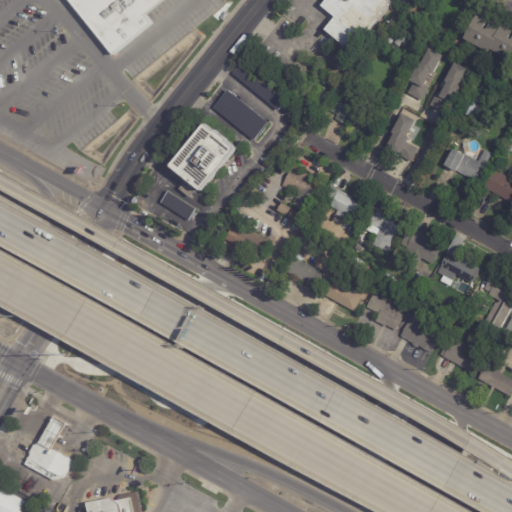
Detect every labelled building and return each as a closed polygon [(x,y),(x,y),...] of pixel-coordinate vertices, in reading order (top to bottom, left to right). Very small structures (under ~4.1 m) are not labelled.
[(169,0),(150,16),(157,25),(118,57),(72,0),(169,0)] [(390,0),(394,3),(354,52),(326,29),(336,17),(322,5),(326,0),(390,0)] [(506,29),(511,33),(508,40),(511,42),(511,40),(511,59),(509,63),(490,52),(488,56),(461,40),(475,18),(486,24),(482,31),(485,32),(489,26),(498,31),(501,26),(506,29)] [(408,52),(415,38),(423,42),(416,56),(408,52)] [(442,54),(427,47),(412,81),(413,82),(407,94),(422,101),(429,86),(428,86),(442,54)] [(469,69),(453,62),(433,107),(449,114),(469,69)] [(356,87),(352,94),(345,89),(350,83),(356,87)] [(255,140),(269,121),(227,90),(213,109),(255,140)] [(477,106),(482,108),(479,115),(473,113),(471,118),(462,114),(470,97),(479,101),(477,106)] [(373,112),(378,115),(368,134),(349,124),(347,128),(334,121),(337,115),(331,112),(337,101),(343,104),(347,98),(373,112)] [(234,145),(238,148),(204,191),(202,189),(198,194),(188,187),(192,181),(173,166),(206,122),(217,131),(218,130),(230,139),(229,141),(234,145)] [(409,136),(410,137),(411,136),(413,137),(412,138),(420,143),(411,157),(404,153),(402,155),(396,152),(398,149),(388,143),(397,129),(409,136)] [(497,156),(480,184),(456,170),(455,173),(443,165),(452,149),(464,156),(465,153),(478,161),(485,149),(497,156)] [(501,153),(507,156),(503,162),(498,159),(501,153)] [(302,170),(300,173),(310,178),(308,181),(321,188),(305,219),(289,210),(297,193),(291,190),(290,192),(281,187),(292,165),(302,170)] [(511,205),(496,196),(481,189),(491,170),(508,179),(509,177),(511,178),(511,205)] [(335,190),(350,199),(349,201),(361,207),(354,221),(345,216),(342,221),(334,216),(336,212),(328,208),(333,200),(325,196),(330,187),(335,190)] [(378,211),(396,222),(394,225),(400,229),(384,254),(370,245),(375,237),(365,231),(370,223),(363,219),(370,208),(376,211),(376,210),(378,211)] [(293,214),(296,215),(293,220),(287,216),(290,212),(293,214)] [(309,229),(308,229),(311,225),(318,229),(316,233),(309,229)] [(260,259),(259,261),(223,241),(230,229),(237,232),(240,227),(269,243),(260,259)] [(417,232),(423,236),(423,237),(433,242),(431,245),(439,250),(431,266),(419,260),(417,265),(405,259),(408,253),(404,251),(406,248),(398,245),(407,229),(414,232),(414,231),(417,232)] [(456,238),(464,242),(456,255),(473,264),(471,267),(479,271),(471,286),(455,277),(452,283),(437,275),(447,257),(445,256),(456,237),(456,238)] [(356,244),(364,248),(359,257),(351,253),(356,244)] [(349,255),(364,264),(359,273),(344,264),(349,255)] [(283,273),(290,258),(293,259),(295,257),(299,259),(298,262),(322,275),(315,289),(283,273)] [(496,279),(511,288),(511,295),(507,304),(506,303),(505,306),(510,309),(498,332),(489,328),(490,326),(484,323),(494,304),(496,305),(498,303),(488,297),(489,294),(483,291),(491,276),(496,279)] [(360,299),(351,314),(321,296),(330,280),(361,298),(360,299)] [(431,282),(440,286),(436,295),(427,290),(431,282)] [(385,327),(384,327),(383,328),(373,323),(378,315),(365,309),(373,292),(387,299),(385,301),(401,309),(398,314),(403,317),(395,332),(385,327)] [(461,301),(463,308),(457,310),(455,303),(461,301)] [(461,319),(468,323),(464,329),(458,325),(461,319)] [(511,319),(511,339),(502,334),(511,319)] [(417,347),(400,338),(408,322),(417,327),(416,328),(439,340),(431,355),(427,353),(417,348),(417,347)] [(494,336),(496,341),(490,344),(487,339),(494,336)] [(455,366),(442,359),(451,341),(456,343),(459,338),(469,343),(466,349),(479,356),(470,374),(455,366)] [(497,374),(511,382),(511,389),(507,398),(477,381),(486,365),(494,370),(493,372),(497,374)] [(73,459),(54,451),(67,422),(51,415),(28,467),(63,483),(73,459)] [(0,511),(0,485),(27,501),(20,511),(0,511)] [(92,511),(91,504),(115,499),(119,501),(118,500),(122,500),(121,496),(140,492),(144,511),(92,511)]
